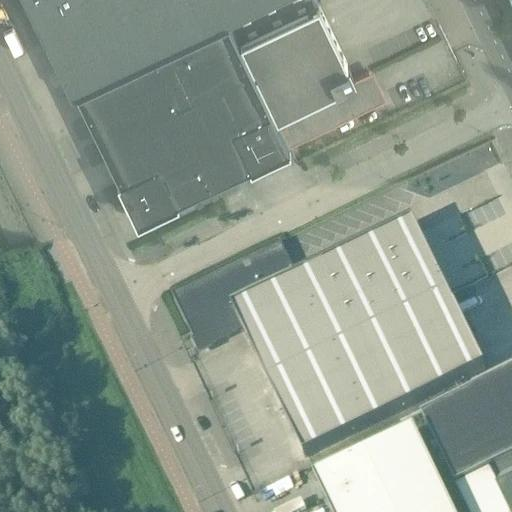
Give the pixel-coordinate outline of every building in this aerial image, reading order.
[(228,20),(269,0),(25,0),(33,16),(72,96),(77,93),(228,20)] [(269,0),(228,20),(289,147),(383,102),(369,73),(354,79),(315,0),(269,0)] [(289,147),(228,20),(77,93),(138,220),(289,147)] [(210,349),(212,349),(242,334),(304,460),(484,372),(430,262),(412,225),(297,280),(280,245),(172,297),(193,342),(194,344),(210,349)] [(511,372),(420,417),(455,487),(472,478),(488,470),(491,469),(509,460),(511,458),(511,372)] [(451,511),(413,433),(313,481),(328,511),(451,511)] [(491,469),(488,470),(508,511),(511,511),(511,458),(509,460),(491,469)] [(466,511),(508,511),(488,470),(472,478),(455,487),(466,511)]
